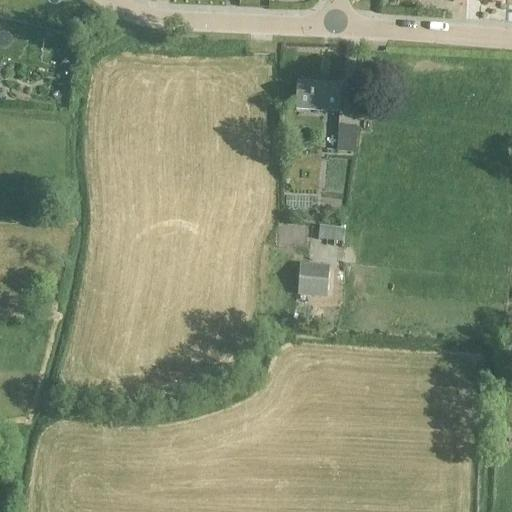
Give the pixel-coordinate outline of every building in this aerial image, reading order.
[(90,15),(81,24),(90,32),(99,22),(90,15)] [(296,111),(339,114),(341,85),(297,83),(296,111)] [(357,128),(338,127),(337,154),(355,154),(357,128)] [(318,241),(343,244),(344,229),(319,227),(318,241)] [(297,297),(327,299),(330,268),(300,265),(297,297)]
